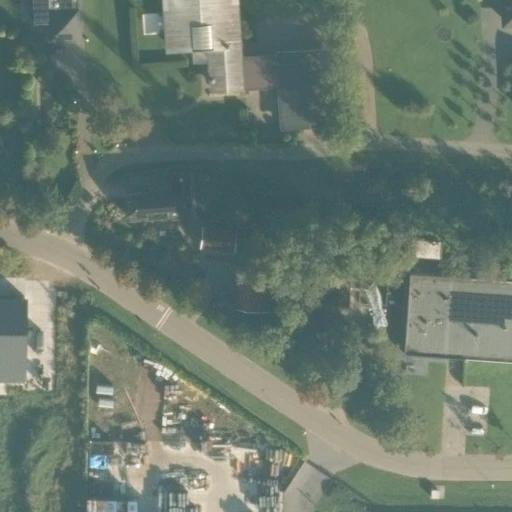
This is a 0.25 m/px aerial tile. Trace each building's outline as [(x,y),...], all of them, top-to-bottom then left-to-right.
[(31,0),(32,23),(49,23),(49,41),(78,40),(77,11),(71,11),(71,0),(31,0)] [(228,1),(227,0),(169,0),(170,9),(166,10),(169,50),(192,49),(191,24),(194,20),(207,20),(211,23),(213,62),(209,63),(211,88),(282,83),(285,126),(332,123),(328,50),(240,56),(239,45),(235,45),(232,1),(228,1)] [(511,0),(503,0),(505,19),(511,18),(511,0)] [(0,35),(0,55),(17,55),(17,35),(0,35)] [(131,218),(152,216),(152,221),(192,217),(187,172),(171,173),(173,188),(165,189),(165,188),(150,189),(150,192),(129,194),(131,218)] [(203,227),(201,247),(233,251),(236,230),(203,227)] [(308,303),(346,305),(349,268),(311,265),(308,303)] [(240,271),(237,307),(269,309),(271,274),(240,271)] [(403,353),(511,360),(511,278),(408,272),(403,353)] [(0,377),(23,377),(23,363),(22,363),(22,343),(23,343),(24,321),(22,321),(23,301),(24,301),(24,292),(0,291),(0,377)] [(0,511),(69,511),(71,426),(0,424),(0,511)]
